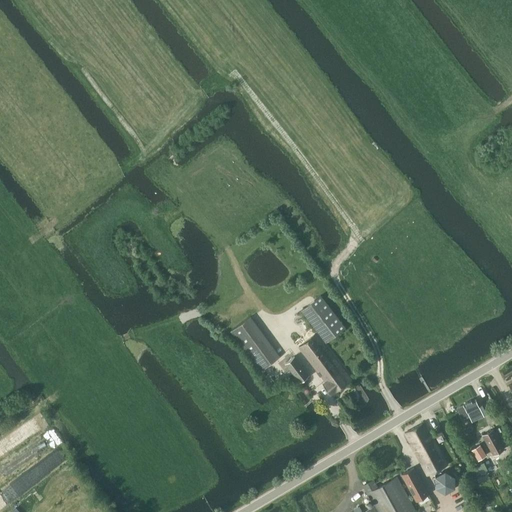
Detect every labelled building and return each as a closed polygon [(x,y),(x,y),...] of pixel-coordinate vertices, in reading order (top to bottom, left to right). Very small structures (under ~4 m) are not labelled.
[(326,342),(345,327),(320,295),(301,310),(326,342)] [(260,371),(276,359),(246,319),(230,331),(260,371)] [(305,341),(298,346),(324,381),(322,384),(330,395),(351,379),(315,333),(305,341)] [(294,356),(285,363),(300,382),(309,374),(294,356)] [(483,416),(480,409),(483,408),(481,404),(478,406),(475,399),(464,404),(464,405),(457,408),(462,419),(469,416),(472,422),(483,416)] [(448,464),(434,439),(442,435),(439,430),(431,434),(424,422),(405,433),(427,475),(448,464)] [(493,455),(504,449),(493,428),(482,434),(493,455)] [(480,444),(472,449),(478,459),(486,454),(480,444)] [(402,473),(416,500),(428,493),(413,467),(402,473)] [(416,511),(397,476),(377,487),(373,479),(363,486),(374,505),(377,511),(416,511)]
